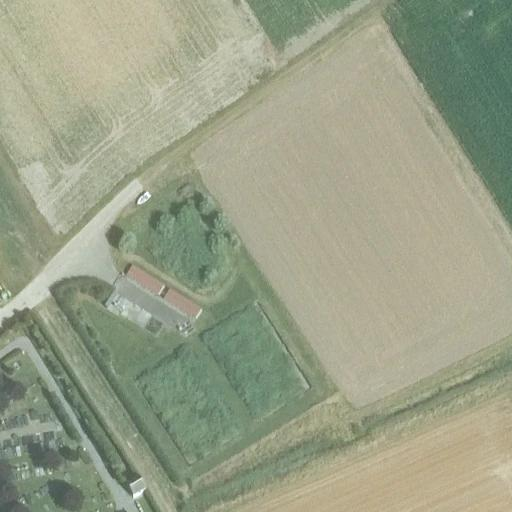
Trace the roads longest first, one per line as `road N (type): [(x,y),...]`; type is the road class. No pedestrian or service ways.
road 1 (track): [(140,186),(388,0)]
road 2 (track): [(164,511),(30,298)]
road 3 (residential): [(0,320),(75,257),(140,186)]
